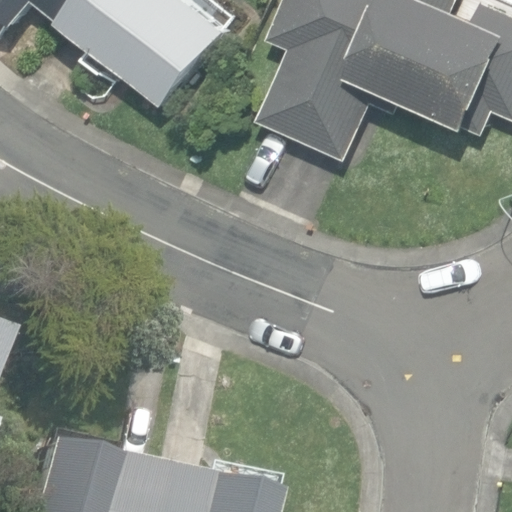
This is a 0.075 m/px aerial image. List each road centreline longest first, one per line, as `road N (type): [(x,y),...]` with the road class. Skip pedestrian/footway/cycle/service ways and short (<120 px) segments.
road 1 (residential): [(0,143),(226,255),(432,343)]
road 2 (residential): [(416,511),(432,343)]
